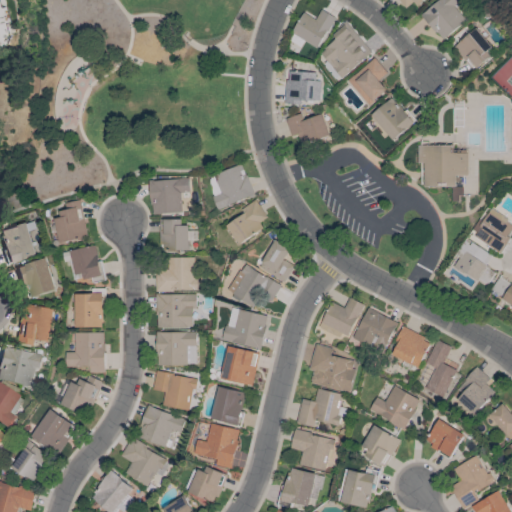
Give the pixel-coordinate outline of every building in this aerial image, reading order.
[(437,0),(420,16),(443,40),(464,19),(452,7),(459,0),(437,0)] [(316,19),(301,12),(291,36),(319,48),(333,16),(319,10),(316,19)] [(371,52),(346,25),(317,51),(342,78),(371,52)] [(494,51),(475,28),(453,47),(471,70),(494,51)] [(347,81),(368,105),(386,89),(378,80),(387,72),(373,57),(347,81)] [(300,100),(319,101),(320,80),(315,80),(315,72),(286,71),(285,104),(300,104),(300,100)] [(393,141),(414,122),(392,96),(370,116),(393,141)] [(291,137),(297,135),(300,145),(330,136),(322,114),(303,120),(301,113),(285,118),(291,137)] [(424,187),(451,187),(451,201),(461,201),(461,187),(455,187),(455,176),(468,176),(468,150),(454,150),(454,146),(417,146),(417,163),(424,163),(424,187)] [(216,210),(254,196),(242,164),(214,174),(221,193),(212,197),(216,210)] [(148,181),(150,214),(181,212),(180,193),(189,192),(188,179),(148,181)] [(225,225),(237,245),(263,229),(259,222),(266,218),(255,200),(241,209),(244,214),(225,225)] [(53,219),(59,243),(87,236),(78,202),(57,207),(60,217),(53,219)] [(499,253),(511,232),(511,222),(490,209),(482,222),(479,220),(469,235),(499,253)] [(181,219),(159,219),(159,250),(188,250),(188,240),(196,240),(196,231),(188,231),(188,225),(181,225),(181,219)] [(0,230),(0,233),(9,263),(35,255),(26,223),(0,230)] [(293,265),(284,261),(290,248),(273,240),(260,269),(285,281),(293,265)] [(194,257),(164,257),(164,270),(155,271),(155,291),(195,290),(194,257)] [(55,290),(45,258),(17,266),(27,298),(55,290)] [(228,291),(258,308),(264,298),(271,303),(281,285),(244,264),(228,291)] [(490,291),(511,305),(511,284),(499,276),(490,291)] [(102,327),(102,294),(74,294),(75,328),(102,327)] [(196,294),(155,295),(156,328),(192,327),(192,308),(196,308),(196,294)] [(319,327),(346,340),(363,304),(349,297),(344,308),(331,302),(319,327)] [(32,339),(48,341),(53,308),(22,304),(16,343),(31,345),(32,339)] [(260,348),(267,315),(230,307),(223,340),(260,348)] [(383,351),(396,321),(366,308),(353,338),(383,351)] [(403,328),(390,355),(417,368),(430,341),(403,328)] [(105,333),(74,332),(73,352),(65,352),(64,370),(104,371),(105,333)] [(156,332),(156,365),(195,365),(196,332),(156,332)] [(456,370),(443,364),(451,346),(436,340),(416,384),(443,396),(456,370)] [(330,355),(332,348),(315,344),(308,370),(312,371),(309,383),(348,393),(356,361),(330,355)] [(258,353),(228,346),(221,379),(251,385),(258,353)] [(0,352),(0,380),(31,385),(34,367),(39,368),(41,354),(1,347),(0,352)] [(452,396),(473,415),(494,392),(485,384),(489,379),(478,369),(452,396)] [(162,406),(190,410),(195,378),(155,371),(152,389),(164,391),(162,406)] [(102,381),(88,376),(86,381),(79,378),(76,384),(69,382),(60,405),(87,416),(102,381)] [(0,421),(9,427),(16,416),(13,414),(23,397),(0,384),(0,421)] [(420,401),(393,386),(384,402),(376,397),(368,410),(403,430),(420,401)] [(211,420),(238,425),(244,392),(217,387),(211,420)] [(300,399),(296,423),(314,427),(315,421),(336,425),(342,394),(316,389),(314,401),(300,399)] [(511,435),(511,410),(510,412),(502,403),(488,415),(508,439),(511,435)] [(180,433),(185,419),(146,406),(136,437),(165,447),(171,430),(180,433)] [(58,454),(76,425),(47,408),(30,437),(58,454)] [(464,435),(439,419),(424,442),(450,458),(464,435)] [(239,430),(209,423),(205,442),(196,440),(193,453),(216,459),(215,465),(231,469),(239,430)] [(386,466),(399,438),(372,426),(360,455),(386,466)] [(326,471),(333,439),(294,430),(289,449),(301,451),(298,465),(326,471)] [(164,456),(129,439),(121,457),(130,461),(124,474),(149,487),(164,456)] [(10,467),(31,482),(50,456),(28,442),(10,467)] [(492,483),(477,455),(452,468),(460,484),(451,488),(462,509),(478,501),(474,493),(492,483)] [(225,474),(205,467),(203,472),(192,468),(184,492),(215,503),(225,474)] [(376,475),(347,469),(341,503),(370,508),(376,475)] [(108,511),(113,511),(133,489),(111,471),(90,496),(108,511)] [(0,511),(16,511),(17,508),(30,511),(35,490),(0,481),(0,511)] [(511,511),(498,490),(472,505),(476,511),(511,511)] [(193,511),(183,495),(157,510),(157,511),(193,511)]
